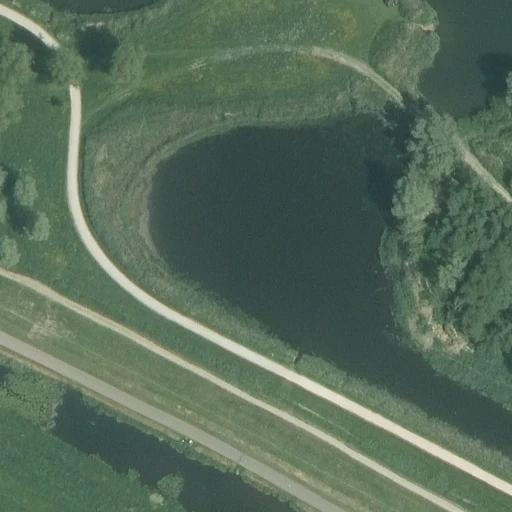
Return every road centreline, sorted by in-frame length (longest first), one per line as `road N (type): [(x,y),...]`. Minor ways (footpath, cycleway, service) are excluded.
road 1 (unknown): [(457,511),(0,274)]
road 2 (track): [(76,110),(218,52),(271,42),(334,51),(511,196)]
